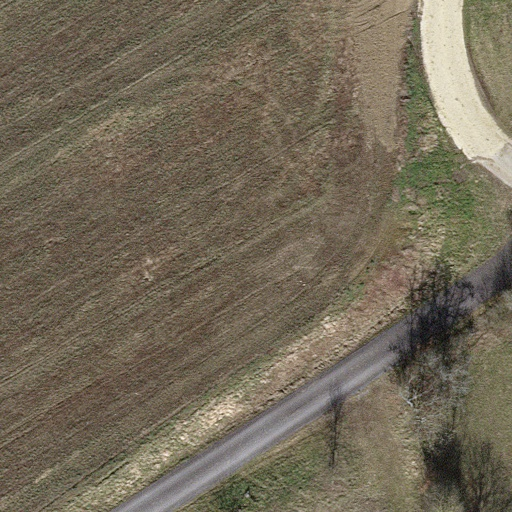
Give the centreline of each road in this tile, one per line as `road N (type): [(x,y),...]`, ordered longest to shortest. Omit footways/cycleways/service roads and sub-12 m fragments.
road 1 (track): [(137,511),(511,259)]
road 2 (track): [(511,165),(465,124),(431,38),(435,0)]
